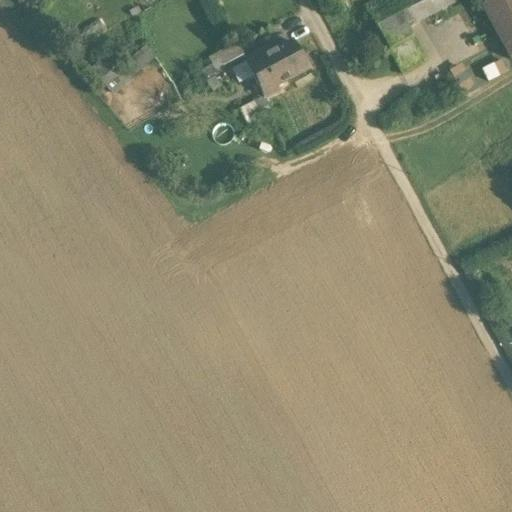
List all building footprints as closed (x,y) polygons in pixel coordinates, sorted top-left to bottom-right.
[(410,30),(393,0),(380,0),(361,10),(385,54),(414,39),(410,30)] [(464,1),(463,0),(393,0),(410,30),(464,1)] [(511,0),(479,0),(473,3),(505,64),(511,60),(511,0)] [(414,39),(385,54),(397,77),(427,62),(414,39)] [(311,75),(296,45),(249,67),(264,98),(311,75)] [(91,70),(109,95),(157,61),(146,46),(123,63),(115,53),(91,70)] [(511,266),(501,273),(511,292),(511,266)]
